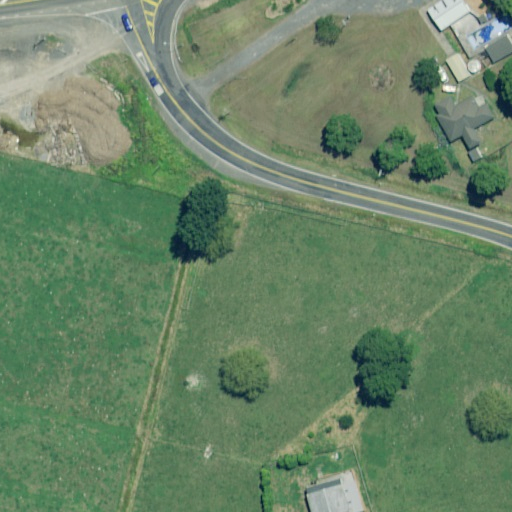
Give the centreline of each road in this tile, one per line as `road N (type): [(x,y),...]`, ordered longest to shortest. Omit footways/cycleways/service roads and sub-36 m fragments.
road 1 (tertiary): [(155,70),(191,120),(240,158),(511,236)]
road 2 (unknown): [(173,99),(337,0)]
